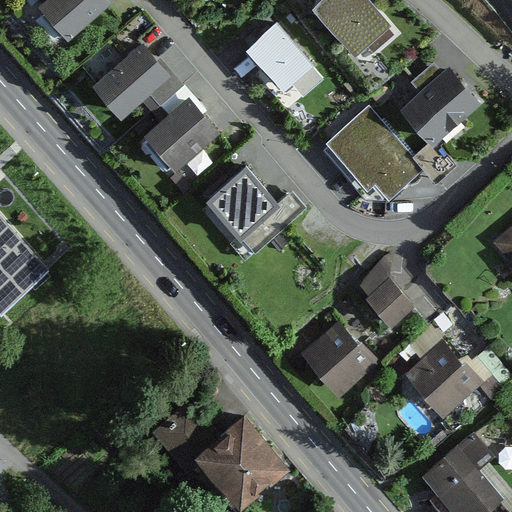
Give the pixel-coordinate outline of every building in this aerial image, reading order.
[(114,0),(57,0),(49,7),(79,41),(120,6),(114,0)] [(407,36),(377,0),(333,0),(321,10),(368,68),(407,36)] [(327,72),(285,25),(254,52),(296,99),(327,72)] [(150,44),(105,85),(135,117),(180,76),(150,44)] [(433,67),(412,81),(418,90),(439,76),(433,67)] [(488,106),(452,69),(408,111),(445,148),(488,106)] [(198,96),(155,136),(186,170),(230,131),(198,96)] [(433,169),(378,107),(336,144),(378,191),(385,185),(398,200),(433,169)] [(282,206),(254,172),(220,200),(263,253),(315,211),(299,192),(282,206)] [(0,302),(1,304),(45,266),(0,213),(0,302)] [(511,229),(498,242),(511,257),(511,229)] [(395,255),(361,288),(397,326),(418,306),(390,278),(395,255)] [(347,320),(311,352),(349,394),(385,362),(347,320)] [(447,340),(412,374),(452,415),(487,381),(447,340)] [(186,394),(153,424),(185,461),(199,449),(244,500),(290,460),(244,409),(219,431),(186,394)] [(480,432),(429,474),(461,511),(498,511),(509,502),(479,466),(496,451),(480,432)]
